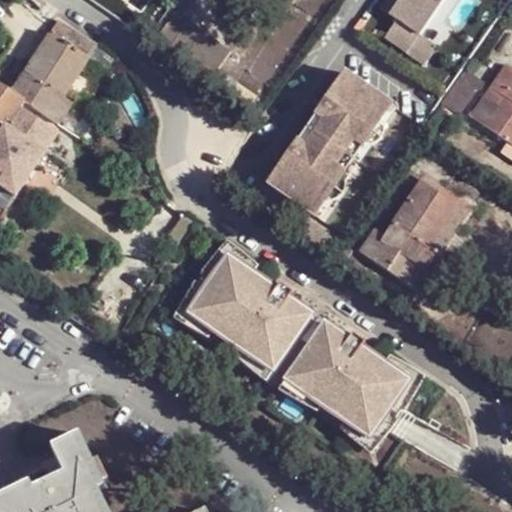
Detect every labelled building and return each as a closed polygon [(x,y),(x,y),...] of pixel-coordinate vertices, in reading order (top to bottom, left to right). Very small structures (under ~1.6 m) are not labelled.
[(378,47),(400,62),(412,44),(443,0),(398,0),(382,23),(390,29),(378,47)] [(62,13),(50,33),(91,60),(104,41),(62,13)] [(162,18),(147,39),(177,59),(191,39),(162,18)] [(91,60),(50,33),(9,92),(0,87),(0,184),(17,197),(58,135),(54,132),(73,105),(65,98),(91,60)] [(412,44),(400,62),(417,75),(429,56),(412,44)] [(511,63),(510,63),(492,84),(505,95),(489,119),(511,134),(511,63)] [(485,79),(470,67),(446,103),(458,114),(485,79)] [(368,117),(380,127),(393,106),(345,72),(333,89),(322,105),(292,148),(281,163),(265,186),(314,218),(329,196),(317,187),(328,171),(340,181),(367,141),(356,133),(368,117)] [(322,105),(333,89),(322,82),(312,97),(322,105)] [(367,141),(380,127),(368,117),(356,133),(367,141)] [(281,163),(292,148),(281,139),(270,154),(281,163)] [(329,196),(340,181),(328,171),(317,187),(329,196)] [(427,247),(455,206),(425,184),(383,242),(390,247),(383,259),(421,285),(441,256),(427,247)] [(467,213),(455,206),(427,247),(441,256),(467,213)] [(189,316),(274,374),(313,317),(289,301),(293,294),(280,286),(276,292),(228,259),(189,316)] [(286,382),(372,440),(411,384),(362,351),(367,344),(353,335),(349,342),(325,326),(286,382)] [(0,511),(110,511),(100,485),(106,482),(84,427),(55,438),(69,472),(35,486),(31,476),(0,489),(0,511)]
